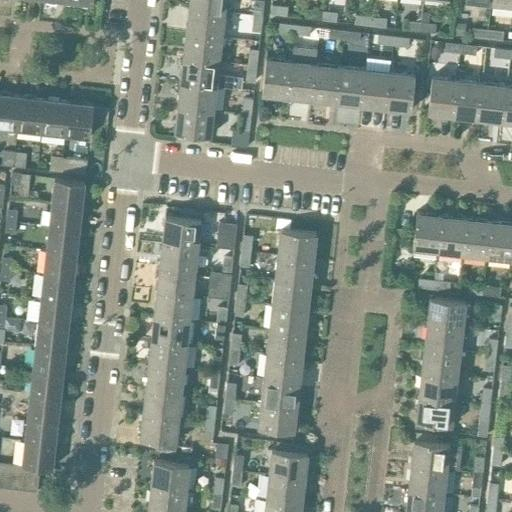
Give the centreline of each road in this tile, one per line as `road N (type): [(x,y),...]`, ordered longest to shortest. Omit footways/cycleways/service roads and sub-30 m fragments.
road 1 (residential): [(125,158),(87,510)]
road 2 (residential): [(349,182),(125,158)]
road 3 (residential): [(142,0),(125,158)]
